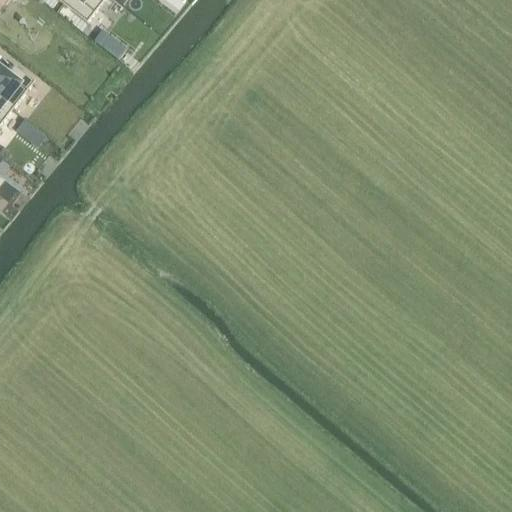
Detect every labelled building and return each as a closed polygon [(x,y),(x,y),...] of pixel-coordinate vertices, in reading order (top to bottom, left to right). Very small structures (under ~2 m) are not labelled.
[(59,0),(58,2),(88,26),(107,0),(59,0)] [(124,53),(103,36),(97,43),(118,60),(124,53)] [(0,72),(0,102),(13,113),(35,85),(15,69),(7,78),(0,72)] [(0,137),(3,134),(0,131),(0,129),(13,113),(0,102),(0,137)] [(11,155),(4,150),(0,155),(0,157),(5,162),(11,155)]
